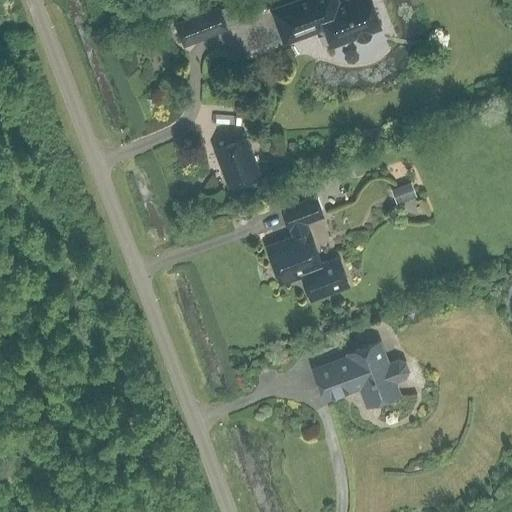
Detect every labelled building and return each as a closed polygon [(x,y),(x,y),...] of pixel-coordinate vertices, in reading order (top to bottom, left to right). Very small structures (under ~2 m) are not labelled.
[(331,45),(355,36),(358,39),(363,41),(367,39),(369,35),(369,31),(379,27),(369,0),(351,0),(337,5),(335,0),(301,0),(273,11),(284,42),(319,29),(325,31),(331,45)] [(208,10),(174,23),(183,47),(217,34),(208,10)] [(230,186),(257,175),(243,138),(216,149),(230,186)] [(411,182),(391,190),(397,205),(416,197),(411,182)] [(319,259),(304,222),(322,215),(315,196),(281,209),(288,228),(289,227),(293,237),(266,247),(279,282),(298,275),(306,297),(344,282),(333,254),(319,259)] [(324,399),(360,385),(368,405),(397,394),(392,381),(404,377),(407,370),(405,363),(398,360),(386,365),(378,342),(348,353),(349,357),(313,370),(324,399)]
